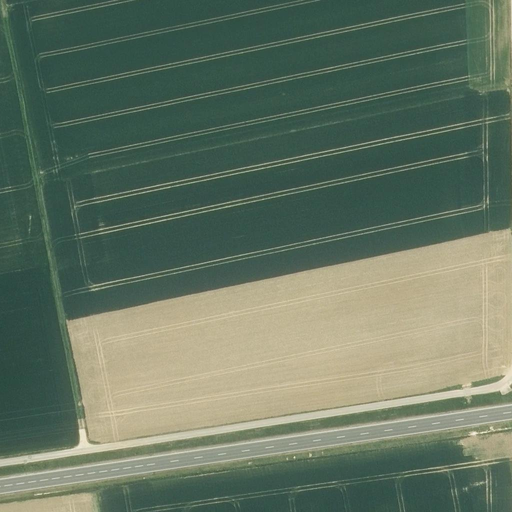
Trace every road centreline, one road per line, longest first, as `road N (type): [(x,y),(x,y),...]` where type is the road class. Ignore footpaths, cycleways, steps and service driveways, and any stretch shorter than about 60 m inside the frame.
road 1 (secondary): [(511,412),(0,487)]
road 2 (track): [(6,0),(84,450)]
